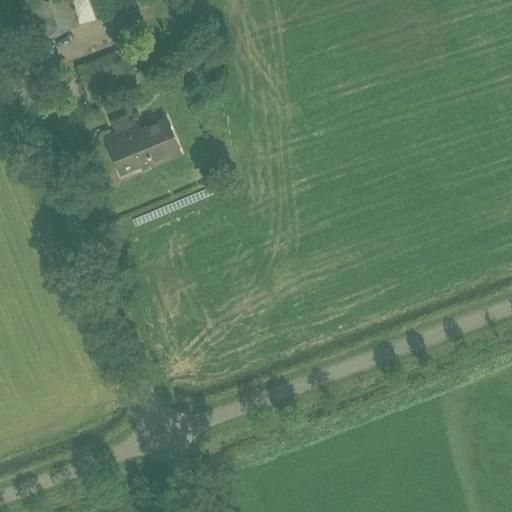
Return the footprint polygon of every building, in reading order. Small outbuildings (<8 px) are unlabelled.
[(26,0),(41,39),(79,24),(69,0),(26,0)] [(87,0),(70,0),(81,28),(96,22),(87,0)] [(198,39),(178,46),(186,69),(206,62),(198,39)] [(126,50),(87,66),(100,97),(139,81),(126,50)] [(181,153),(168,120),(138,132),(136,128),(106,140),(120,175),(151,162),(152,165),(181,153)]
